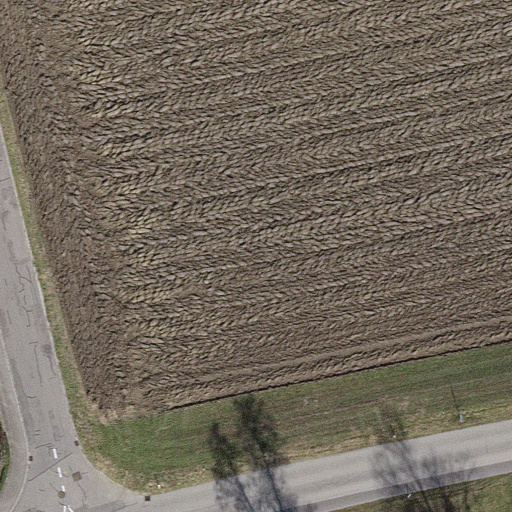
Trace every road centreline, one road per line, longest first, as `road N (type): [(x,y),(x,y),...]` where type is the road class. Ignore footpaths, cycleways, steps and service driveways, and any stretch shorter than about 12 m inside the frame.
road 1 (tertiary): [(511,444),(204,511)]
road 2 (residential): [(0,225),(67,511)]
